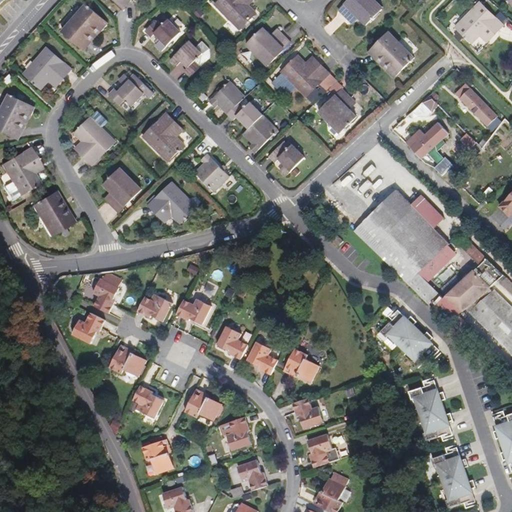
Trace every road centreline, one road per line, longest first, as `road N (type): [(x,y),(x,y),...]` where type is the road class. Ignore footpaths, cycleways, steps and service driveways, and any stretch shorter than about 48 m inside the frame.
road 1 (residential): [(109,261),(106,238),(53,148),(52,131),(107,61),(143,61),(290,210)]
road 2 (residential): [(290,210),(355,276),(398,289),(452,339),(508,506)]
road 3 (residential): [(136,511),(22,271)]
road 4 (residential): [(458,51),(290,210)]
road 5 (residential): [(285,511),(291,468),(284,438),(245,386),(195,360)]
road 6 (residential): [(290,210),(253,227),(109,261)]
